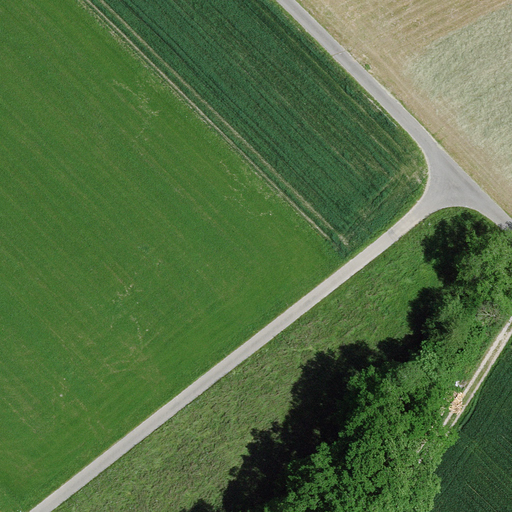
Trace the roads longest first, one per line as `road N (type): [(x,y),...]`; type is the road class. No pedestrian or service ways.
road 1 (track): [(31,511),(465,181)]
road 2 (unclassified): [(284,0),(511,229)]
road 3 (track): [(511,324),(382,511)]
